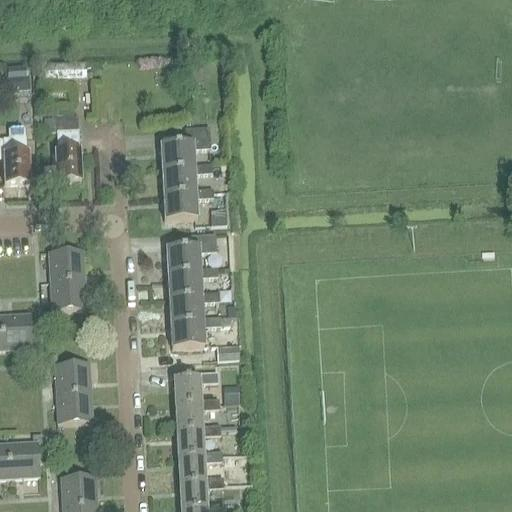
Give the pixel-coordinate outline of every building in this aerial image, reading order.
[(42,86),(85,84),(84,69),(41,70),(42,86)] [(7,82),(26,81),(25,71),(7,71),(7,82)] [(77,121),(43,123),(44,138),(57,138),(57,155),(55,155),(55,170),(43,170),(44,184),(47,186),(56,186),(81,185),(79,153),(76,153),(76,147),(79,147),(78,134),(77,121)] [(29,187),(26,132),(23,129),(13,129),(10,133),(10,142),(0,142),(0,162),(4,162),(5,189),(29,187)] [(161,172),(193,170),(192,154),(210,153),(208,132),(185,133),(186,148),(160,149),(161,172)] [(163,196),(194,194),(193,180),(211,179),(210,169),(193,170),(161,172),(163,196)] [(194,194),(163,196),(164,224),(196,223),(195,204),(212,203),(212,193),(194,194)] [(210,215),(211,231),(227,230),(226,213),(210,215)] [(192,251),(166,253),(167,278),(199,276),(199,273),(198,258),(216,257),(215,238),(191,240),(192,251)] [(82,254),(48,256),(50,286),(84,284),(82,254)] [(199,276),(167,278),(169,303),(200,301),(200,298),(199,283),(217,282),(216,272),(199,273),(199,276)] [(84,284),(50,286),(51,316),(85,314),(84,284)] [(200,301),(169,303),(170,328),(202,326),(201,323),(201,308),(218,307),(217,297),(200,298),(200,301)] [(31,318),(0,320),(2,355),(32,353),(31,318)] [(229,321),(219,322),(220,331),(230,330),(229,321)] [(202,326),(170,328),(172,353),(203,351),(202,333),(220,332),(219,322),(201,323),(202,326)] [(217,366),(239,364),(238,351),(216,352),(217,366)] [(89,367),(54,370),(56,399),(90,397),(89,367)] [(198,382),(173,383),(174,410),(200,408),(199,405),(198,388),(217,387),(217,377),(198,378),(198,382)] [(238,390),(223,390),(223,408),(238,408),(238,390)] [(90,397),(56,399),(58,428),(92,427),(90,397)] [(200,408),(174,410),(176,436),(201,435),(201,431),(200,415),(219,414),(218,403),(199,405),(200,408)] [(201,435),(176,436),(177,462),(203,461),(202,457),(202,441),(220,440),(219,430),(201,431),(201,435)] [(37,447),(7,449),(9,483),(39,481),(37,447)] [(7,449),(0,448),(0,482),(9,483),(7,449)] [(221,466),(221,460),(221,456),(202,457),(203,461),(177,462),(179,489),(204,487),(204,483),(203,467),(221,466)] [(95,479),(60,482),(62,511),(97,509),(95,479)] [(204,487),(179,489),(180,511),(205,511),(205,509),(204,494),(223,492),(222,482),(204,483),(204,487)]
